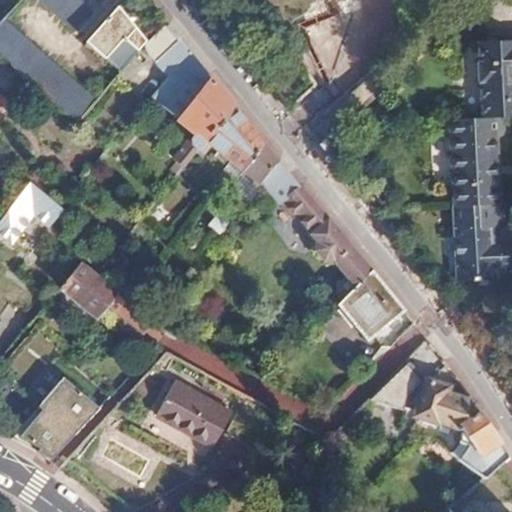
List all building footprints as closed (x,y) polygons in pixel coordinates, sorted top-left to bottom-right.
[(35,0),(75,34),(95,11),(82,0),(35,0)] [(156,38),(120,10),(90,45),(125,75),(145,51),(156,38)] [(4,22),(0,26),(0,54),(83,123),(101,102),(4,22)] [(169,23),(156,38),(145,51),(170,80),(193,53),(169,23)] [(484,88),(488,88),(487,124),(511,124),(511,47),(486,49),(486,69),(484,69),(484,88)] [(170,80),(153,100),(196,135),(189,144),(183,144),(166,164),(169,170),(161,179),(169,185),(202,144),(235,103),(206,68),(193,53),(170,80)] [(388,86),(376,71),(330,111),(343,126),(388,86)] [(209,149),(212,145),(256,181),(253,185),(258,188),(261,184),(281,159),(274,151),(235,103),(202,144),(209,149)] [(511,127),(511,126),(461,127),(463,214),(510,213),(508,144),(511,143),(511,127)] [(348,145),(337,132),(320,146),(331,160),(348,145)] [(297,217),(300,215),(320,237),(317,247),(329,261),(340,261),(351,274),(359,284),(373,270),(374,269),(353,245),(351,246),(330,219),(332,217),(308,189),(307,191),(281,159),(261,184),(273,201),(284,201),(297,217)] [(60,207),(31,179),(0,220),(0,232),(8,239),(33,213),(44,223),(47,222),(51,226),(63,210),(60,207)] [(209,193),(199,205),(227,226),(236,215),(209,193)] [(463,214),(462,214),(464,286),(502,286),(503,276),(511,276),(511,247),(510,247),(502,248),(502,233),(511,232),(511,212),(510,213),(463,214)] [(511,232),(502,233),(502,248),(510,247),(511,232)] [(121,244),(115,239),(94,265),(98,268),(100,270),(117,248),(121,244)] [(139,267),(117,248),(100,270),(107,276),(110,279),(115,274),(123,280),(130,272),(134,274),(139,267)] [(80,262),(59,287),(93,319),(102,308),(132,334),(136,331),(151,347),(163,334),(80,262)] [(359,284),(345,298),(339,304),(370,339),(386,326),(405,310),(373,270),(359,284)] [(18,274),(11,284),(42,308),(49,300),(18,274)] [(345,298),(359,284),(351,274),(345,279),(339,277),(338,291),(345,298)] [(0,293),(0,315),(1,316),(10,299),(0,293)] [(412,318),(405,310),(386,326),(393,334),(412,318)] [(248,352),(235,364),(262,379),(274,368),(248,352)] [(502,466),(511,457),(474,404),(448,397),(449,390),(428,386),(427,390),(422,389),(401,367),(366,402),(443,424),(470,432),(463,442),(470,447),(460,461),(487,480),(488,479),(502,466)] [(107,408),(70,376),(47,403),(53,408),(26,439),(62,456),(107,408)] [(174,380),(155,412),(212,446),(231,413),(174,380)] [(470,494),(450,511),(511,511),(511,480),(502,466),(488,479),(487,480),(470,494)]
